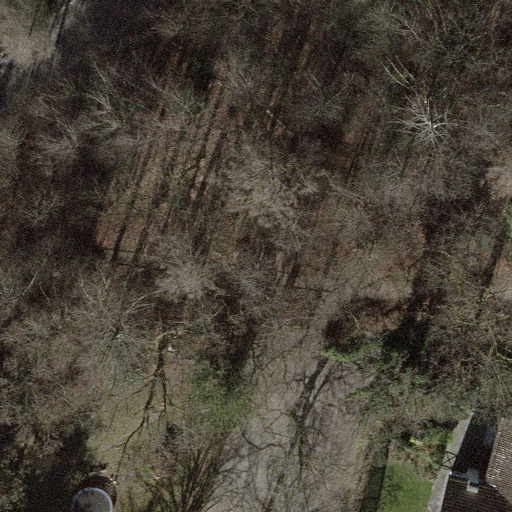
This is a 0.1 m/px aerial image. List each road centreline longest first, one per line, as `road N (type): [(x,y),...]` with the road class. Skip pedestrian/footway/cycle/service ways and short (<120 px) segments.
road 1 (residential): [(355,359),(317,511)]
road 2 (residential): [(0,76),(126,0)]
